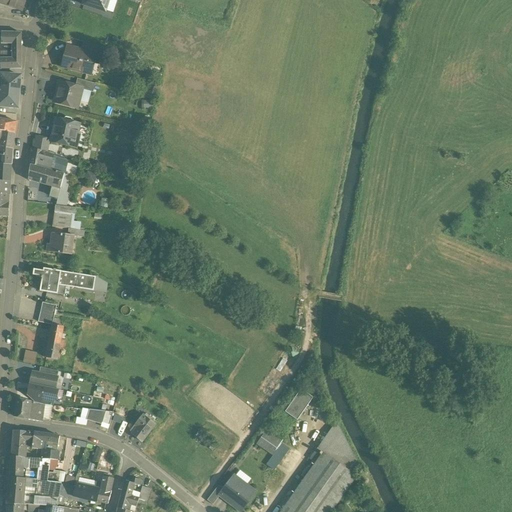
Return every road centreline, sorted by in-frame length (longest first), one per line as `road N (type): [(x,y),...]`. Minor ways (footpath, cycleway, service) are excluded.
road 1 (residential): [(33,28),(2,423)]
road 2 (track): [(375,315),(342,298),(309,295),(305,348),(233,454)]
